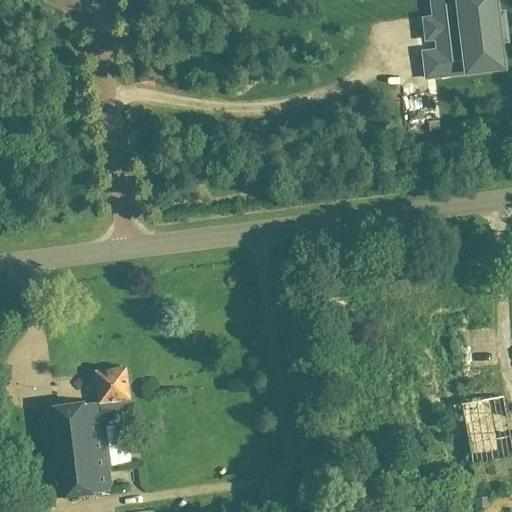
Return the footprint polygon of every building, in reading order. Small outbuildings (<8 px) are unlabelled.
[(425,53),(422,54),(426,80),(428,80),(428,79),(467,74),(466,65),(481,63),(482,73),(504,70),(501,43),(497,15),(495,0),(466,0),(458,1),(457,0),(430,0),(433,19),(433,22),(435,21),(437,38),(435,38),(435,41),(437,52),(425,54),(425,53)] [(425,340),(395,344),(402,401),(432,397),(425,340)] [(36,412),(46,499),(110,491),(101,413),(129,410),(124,369),(94,372),(98,404),(36,412)] [(471,459),(487,458),(483,396),(466,397),(471,459)] [(511,438),(510,421),(490,423),(493,456),(511,454),(511,438)]
